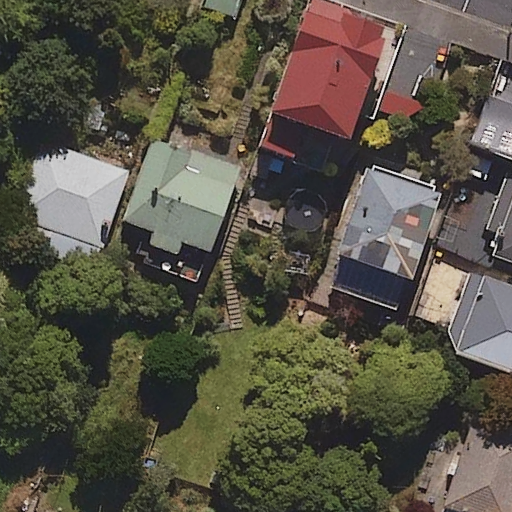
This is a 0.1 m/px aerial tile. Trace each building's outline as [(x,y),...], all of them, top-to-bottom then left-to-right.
[(353,25),(319,12),(264,160),(297,172),(307,145),(354,163),(395,52),(349,35),(353,25)] [(56,138),(78,146),(84,129),(101,135),(111,109),(72,95),(56,138)] [(470,153),(511,168),(511,110),(489,102),(470,153)] [(43,148),(20,217),(32,221),(25,241),(47,249),(43,262),(96,280),(131,178),(43,148)] [(159,244),(149,274),(206,293),(243,179),(155,150),(127,234),(159,244)] [(511,178),(506,176),(482,234),(507,244),(500,263),(511,268),(511,178)] [(446,201),(372,177),(342,272),(416,295),(446,201)] [(511,288),(473,276),(445,363),(511,384),(511,288)] [(511,511),(511,449),(477,436),(447,511),(511,511)]
